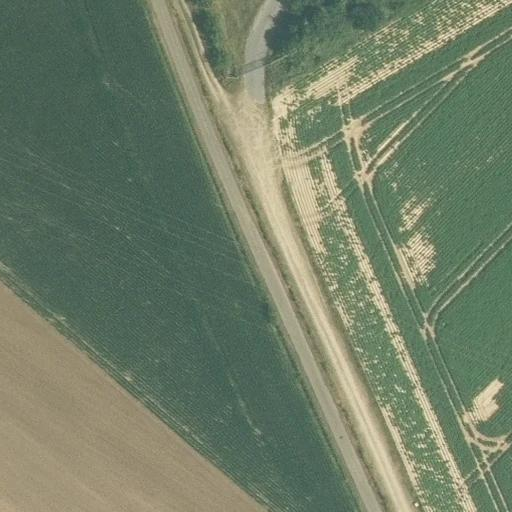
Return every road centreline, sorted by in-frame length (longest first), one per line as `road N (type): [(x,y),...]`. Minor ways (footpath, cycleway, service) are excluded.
road 1 (track): [(160,0),(209,135),(375,511)]
road 2 (track): [(185,0),(242,151),(262,174)]
